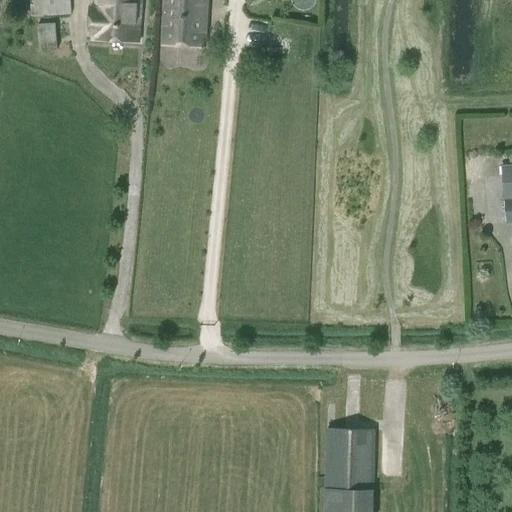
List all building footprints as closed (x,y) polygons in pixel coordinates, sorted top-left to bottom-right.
[(30,0),(32,16),(72,13),(71,0),(30,0)] [(140,43),(142,0),(96,0),(96,8),(90,8),(89,35),(94,36),(94,40),(140,43)] [(166,0),(163,45),(205,48),(207,0),(166,0)] [(56,24),(38,26),(40,52),(57,50),(56,24)] [(511,223),(511,165),(500,167),(506,224),(511,223)] [(373,511),(375,430),(327,429),(324,511),(373,511)]
